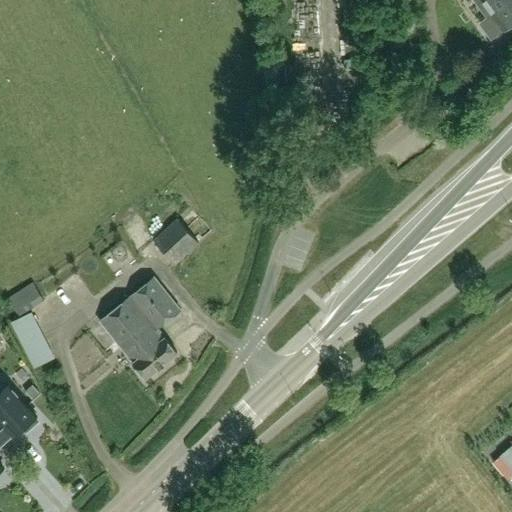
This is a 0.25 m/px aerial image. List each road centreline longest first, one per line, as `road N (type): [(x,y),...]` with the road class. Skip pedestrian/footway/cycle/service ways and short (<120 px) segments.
road 1 (unclassified): [(282,389),(249,351),(275,260),(296,217),(438,101),(429,0)]
road 2 (secondary): [(511,140),(330,342)]
road 3 (secondary): [(330,342),(511,188)]
road 4 (secondary): [(151,511),(282,389)]
